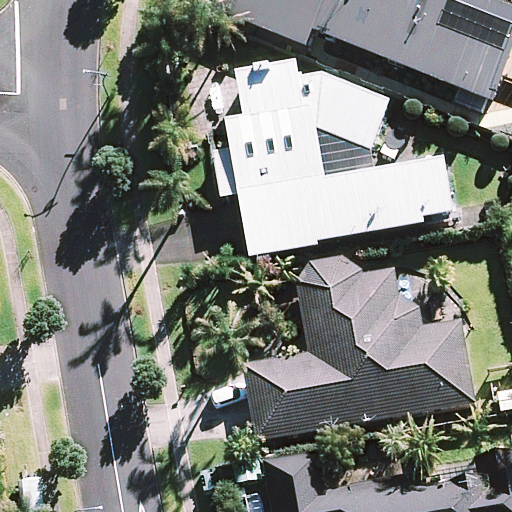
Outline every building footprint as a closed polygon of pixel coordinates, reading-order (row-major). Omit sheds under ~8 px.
[(489,0),(211,0),(207,12),(307,52),(313,36),(488,104),(511,44),(511,16),(487,7),(489,0)] [(372,156),(379,137),(401,145),(412,117),(326,81),(294,87),(290,68),(186,88),(192,117),(224,110),(232,155),(214,158),(223,204),(239,200),(251,262),(454,222),(443,164),(377,177),(372,156)] [(435,332),(398,298),(394,275),(359,281),(356,264),(295,274),(310,360),(245,371),(257,445),(474,408),(461,328),(435,332)] [(511,392),(491,396),(496,421),(511,417),(511,392)] [(39,459),(11,465),(19,503),(47,498),(39,459)] [(272,511),(511,511),(511,476),(416,492),(414,481),(325,495),(319,459),(265,468),(272,511)]
